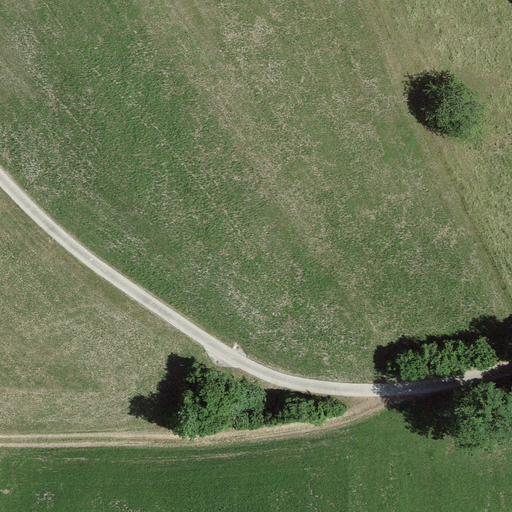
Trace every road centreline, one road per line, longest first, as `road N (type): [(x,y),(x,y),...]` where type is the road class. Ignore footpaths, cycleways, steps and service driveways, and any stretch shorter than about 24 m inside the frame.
road 1 (track): [(0,176),(72,247),(253,369),(298,384),(382,391),(511,367)]
road 2 (track): [(0,443),(97,445),(284,430),(358,414),(382,391)]
